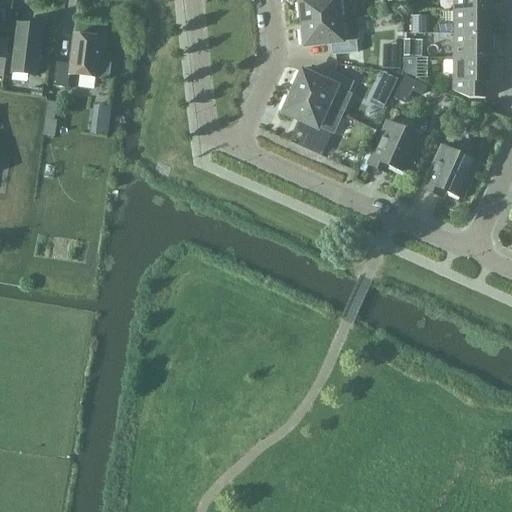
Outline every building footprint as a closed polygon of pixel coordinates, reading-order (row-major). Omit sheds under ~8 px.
[(300,3),(297,3),(298,20),(302,20),(302,24),(339,20),(340,20),(355,19),(355,18),(353,0),(312,0),(300,1),(300,3)] [(453,0),(454,11),(488,11),(488,0),(453,0)] [(488,35),(488,11),(454,11),(454,25),(439,25),(439,34),(454,34),(454,35),(488,35)] [(303,30),(299,30),(301,46),(304,46),(305,47),(330,44),(331,56),(357,53),(355,40),(357,40),(355,19),(340,20),(339,20),(302,24),(303,30)] [(36,77),(42,28),(35,27),(35,24),(25,22),(25,25),(18,25),(12,74),(36,77)] [(411,24),(411,33),(421,33),(422,25),(411,24)] [(492,35),(488,35),(454,35),(454,59),(488,60),(488,59),(492,59),(492,35)] [(67,89),(69,75),(107,80),(109,65),(99,64),(102,39),(73,36),(69,65),(55,63),(52,87),(67,89)] [(403,58),(412,58),(412,41),(404,41),(403,57),(403,58)] [(384,57),(384,67),(403,67),(403,58),(403,57),(384,57)] [(488,84),(488,60),(454,59),(454,83),(451,83),(451,91),(470,99),(486,99),(486,84),(488,84)] [(407,68),(407,73),(418,78),(418,68),(416,68),(407,68)] [(298,71),(292,86),(295,88),(293,93),(341,115),(350,95),(348,94),(353,82),(330,72),(325,83),(302,72),(302,73),(298,71)] [(426,88),(404,76),(393,98),(406,104),(413,91),(422,96),(426,88)] [(391,95),(376,89),(369,105),(384,112),(391,95)] [(102,92),(98,119),(113,121),(117,94),(102,92)] [(287,97),(280,111),(284,113),(283,114),(306,124),(301,134),(302,135),(297,145),(318,154),(322,144),(324,145),(330,134),(332,135),(341,115),(293,93),(290,98),(287,97)] [(42,102),(11,97),(9,111),(40,115),(42,102)] [(36,144),(40,121),(26,119),(23,143),(36,144)] [(406,175),(422,139),(411,134),(411,131),(410,128),(408,125),(405,124),(403,125),(401,126),(400,129),(387,123),(368,165),(386,174),(389,167),(406,175)] [(466,158),(467,156),(466,152),(464,150),(462,149),(459,148),(456,149),(453,153),(442,148),(423,190),(441,198),(444,192),(461,199),(478,163),(466,158)]
